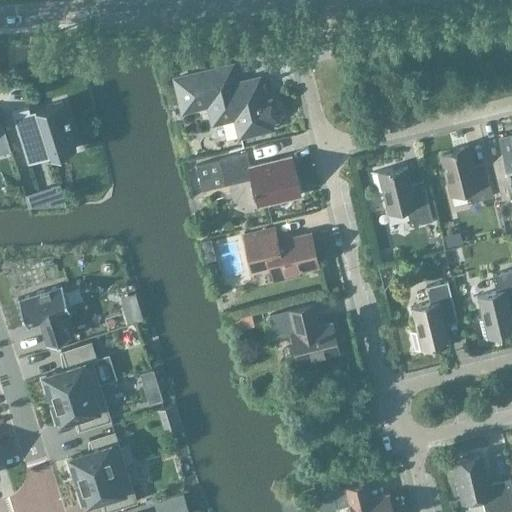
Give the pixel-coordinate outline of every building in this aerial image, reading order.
[(236,79),(232,64),(175,79),(185,119),(210,113),(213,123),(235,117),(240,136),(271,128),(270,122),(276,120),(281,113),(279,104),(271,100),(265,101),(259,78),(234,84),(233,80),(236,79)] [(29,106),(12,111),(27,163),(29,163),(26,154),(47,147),(50,157),(76,149),(68,121),(71,120),(70,115),(67,116),(62,101),(36,109),(37,113),(32,114),(29,106)] [(0,152),(10,149),(1,122),(0,122),(0,152)] [(511,188),(509,178),(511,177),(511,134),(499,138),(504,159),(492,161),(502,199),(511,196),(511,188)] [(468,202),(493,196),(485,168),(474,170),(468,145),(453,149),(453,151),(441,154),(451,194),(465,191),(468,202)] [(258,205),(301,195),(291,156),(250,166),(246,152),(219,159),(225,184),(251,178),(258,205)] [(411,225),(433,220),(423,188),(412,191),(406,168),(408,168),(407,166),(392,170),(392,168),(370,173),(371,174),(372,174),(376,192),(383,190),(388,212),(387,212),(387,214),(407,209),(411,225)] [(274,229),(242,236),(251,270),(269,267),(272,281),(299,275),(297,269),(318,264),(311,234),(276,242),(274,229)] [(501,332),(511,329),(511,317),(509,305),(511,304),(511,269),(492,275),(496,291),(477,296),(477,297),(478,297),(484,319),(482,319),(480,320),(484,338),(482,338),(483,339),(502,334),(501,332)] [(426,287),(431,303),(410,308),(421,349),(436,345),(435,342),(449,338),(446,324),(458,321),(448,281),(426,287)] [(19,298),(18,298),(27,326),(28,325),(40,321),(47,343),(46,343),(47,344),(70,336),(70,335),(63,314),(69,312),(70,312),(62,284),(60,285),(19,298)] [(298,362),(339,352),(332,322),(316,326),(311,306),(313,305),(313,304),(270,315),(276,337),(291,333),(298,362)] [(250,311),(234,316),(239,331),(255,326),(250,311)] [(48,389),(51,398),(99,383),(93,362),(97,360),(91,341),(61,350),(61,351),(62,351),(67,368),(41,376),(45,390),(48,389)] [(111,419),(99,383),(51,398),(54,408),(51,409),(56,422),(75,416),(79,428),(78,429),(78,430),(111,419)] [(75,471),(78,480),(125,465),(114,431),(89,439),(89,440),(90,440),(93,450),(67,458),(71,472),(75,471)] [(452,461),(462,503),(482,498),(485,511),(497,511),(511,508),(511,486),(510,478),(489,483),(482,454),(452,461)] [(78,480),(81,490),(77,491),(82,504),(101,498),(105,510),(104,510),(104,511),(137,501),(125,465),(78,480)] [(392,511),(388,493),(363,500),(360,484),(332,490),(336,507),(350,504),(351,511),(392,511)]
